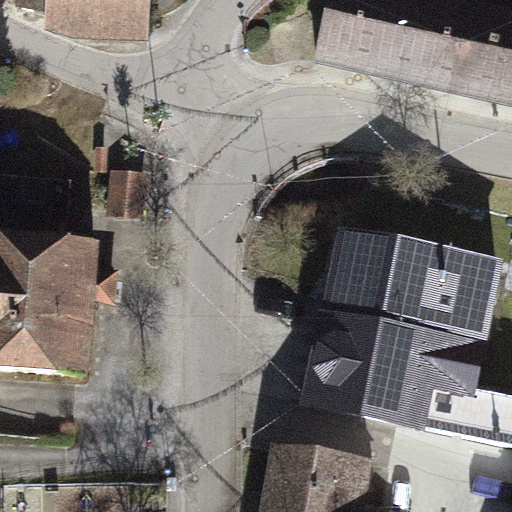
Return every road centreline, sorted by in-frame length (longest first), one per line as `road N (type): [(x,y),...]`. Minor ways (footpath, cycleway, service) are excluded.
road 1 (tertiary): [(225,511),(224,232),(236,171),(267,134)]
road 2 (tertiary): [(267,134),(328,110),(511,144)]
road 3 (residential): [(197,88),(0,24)]
